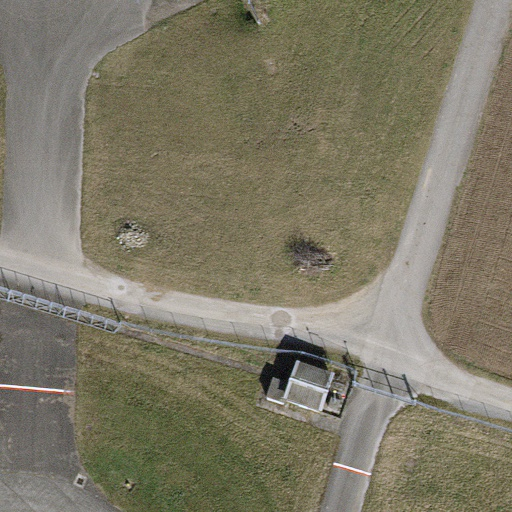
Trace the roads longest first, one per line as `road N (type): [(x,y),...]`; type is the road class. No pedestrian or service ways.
road 1 (track): [(388,351),(100,293),(0,264)]
road 2 (track): [(511,408),(466,394),(388,351)]
